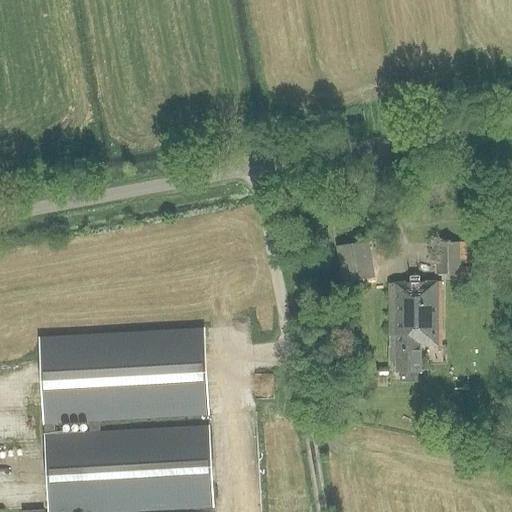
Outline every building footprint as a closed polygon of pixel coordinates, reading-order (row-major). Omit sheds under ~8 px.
[(375,277),(369,241),(337,246),(343,282),(375,277)] [(439,275),(461,275),(461,243),(439,243),(439,275)] [(421,345),(443,342),(443,284),(390,284),(391,358),(398,358),(398,372),(422,371),(421,345)] [(101,418),(210,413),(206,327),(42,335),(49,511),(53,511),(214,505),(210,425),(101,430),(101,418)] [(391,372),(380,372),(380,389),(392,389),(391,372)]
